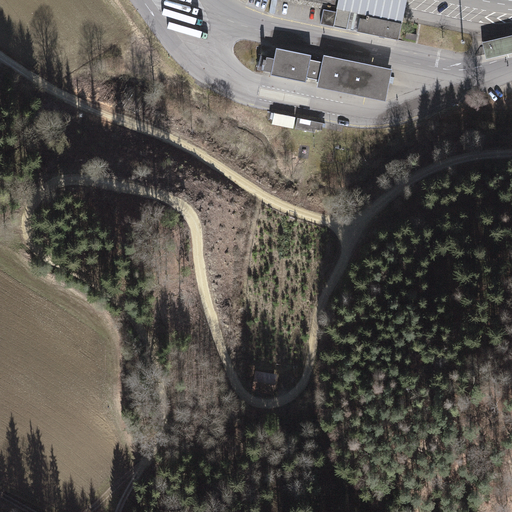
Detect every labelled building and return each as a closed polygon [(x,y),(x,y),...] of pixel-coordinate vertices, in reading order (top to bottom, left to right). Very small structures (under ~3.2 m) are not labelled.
[(339,0),(338,7),(353,10),(369,13),(403,20),(405,12),(406,0),(339,0)] [(348,30),(353,10),(338,7),(337,12),(325,9),(322,24),(348,30)] [(399,40),(403,20),(369,13),(367,19),(361,18),(359,32),(399,40)] [(511,35),(489,41),(491,52),(511,47),(511,35)] [(312,55),(277,48),(275,59),(268,57),(267,60),(265,59),(266,55),(262,54),(259,70),(273,72),(272,75),(307,82),(308,78),(320,80),(319,83),(383,96),(388,72),(324,59),(323,62),(312,60),(312,55)] [(296,117),(272,113),(271,118),(275,119),(274,123),(294,127),(296,117)] [(324,123),(299,118),(297,128),(316,132),(317,129),(323,130),(324,123)] [(351,150),(336,147),(333,160),(348,163),(351,150)] [(269,376),(259,374),(256,389),(272,392),(274,379),(269,378),(269,376)]
